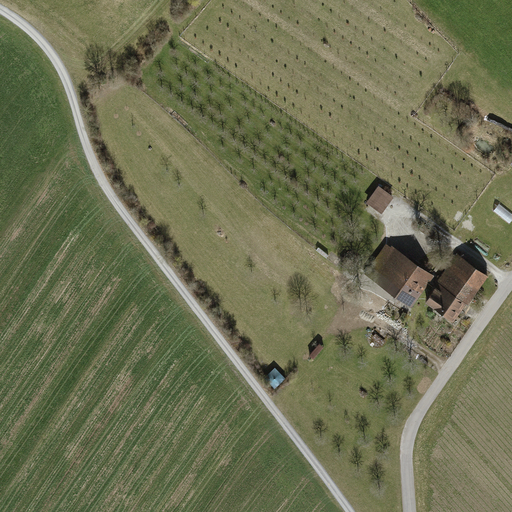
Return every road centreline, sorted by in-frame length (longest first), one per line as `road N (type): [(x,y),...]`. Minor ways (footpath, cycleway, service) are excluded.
road 1 (track): [(349,511),(109,194),(55,57),(0,9)]
road 2 (unclassified): [(409,511),(407,436),(415,417),(511,279)]
road 3 (track): [(165,0),(73,97)]
